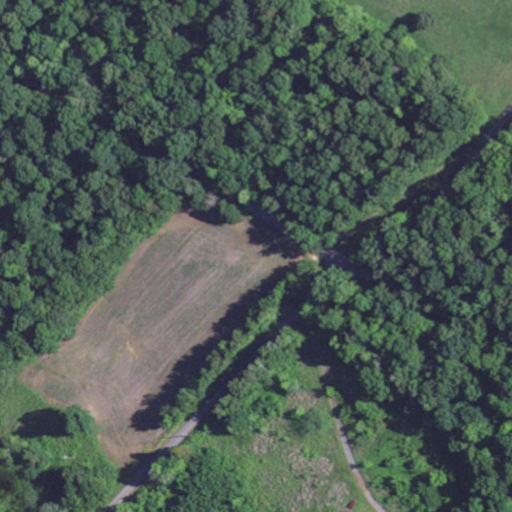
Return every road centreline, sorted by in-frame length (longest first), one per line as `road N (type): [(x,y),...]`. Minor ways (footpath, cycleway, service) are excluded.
road 1 (residential): [(511,351),(338,259),(137,129),(0,73)]
road 2 (residential): [(106,511),(338,259)]
road 3 (residential): [(67,0),(145,134)]
